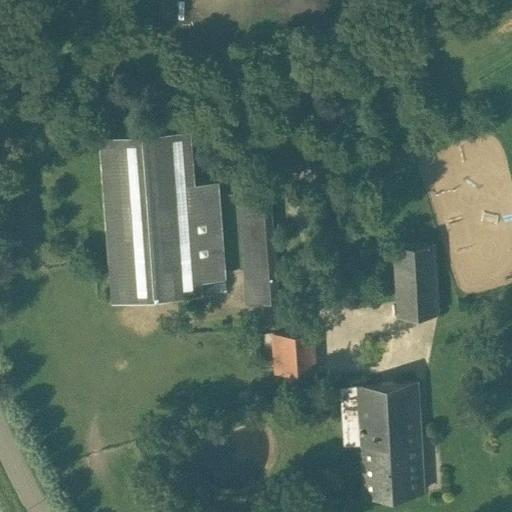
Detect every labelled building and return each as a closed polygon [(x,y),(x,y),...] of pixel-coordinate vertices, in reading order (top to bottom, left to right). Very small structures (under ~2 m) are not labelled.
[(373,131),(357,48),(331,54),(348,137),(373,131)] [(190,126),(100,132),(109,260),(112,298),(147,296),(202,292),(194,181),(190,126)] [(217,179),(194,181),(201,278),(224,276),(217,179)] [(266,198),(239,199),(241,261),(271,259),(266,198)] [(434,241),(395,243),(399,314),(438,311),(434,241)] [(271,259),(241,261),(242,288),(272,287),(271,259)] [(311,330),(273,333),(276,372),(314,369),(311,330)] [(415,378),(359,382),(360,382),(340,383),(342,415),(362,413),(361,424),(358,425),(359,429),(362,429),(363,442),(366,493),(422,490),(415,378)]
